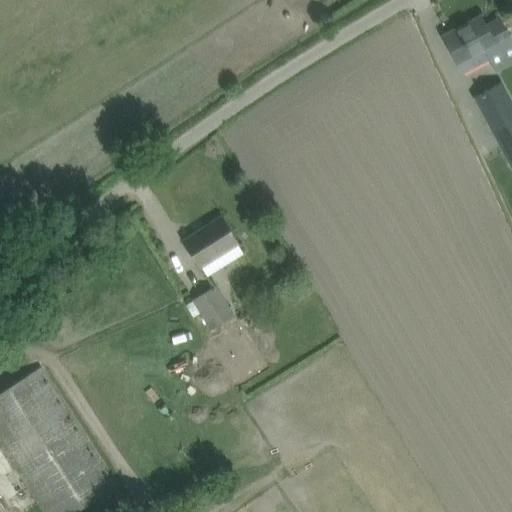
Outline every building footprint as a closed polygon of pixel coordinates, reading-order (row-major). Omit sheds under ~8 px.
[(511,44),(511,41),(509,36),(500,19),(486,26),(482,18),(444,38),(462,71),(511,44)] [(511,104),(502,85),(477,97),(511,165),(511,104)] [(184,240),(193,254),(200,266),(237,243),(221,217),(184,240)] [(217,285),(193,299),(211,329),(235,315),(217,285)] [(0,441),(44,511),(110,511),(116,508),(106,491),(115,486),(40,367),(0,392),(0,441)] [(12,511),(0,492),(0,511),(12,511)]
